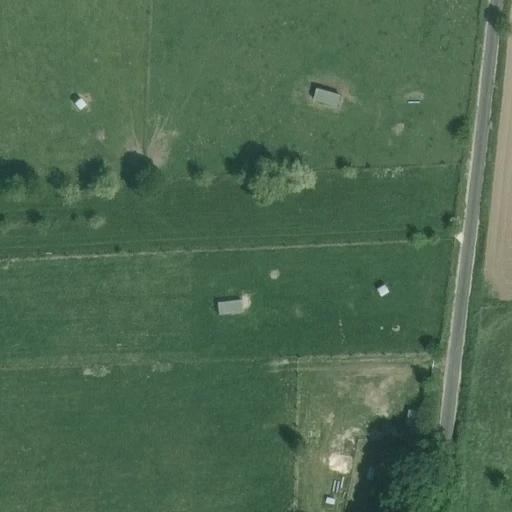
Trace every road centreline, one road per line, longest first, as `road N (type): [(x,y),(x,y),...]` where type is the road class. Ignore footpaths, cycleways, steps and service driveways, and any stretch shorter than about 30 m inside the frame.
road 1 (track): [(457,363),(498,0)]
road 2 (residential): [(438,511),(457,363)]
